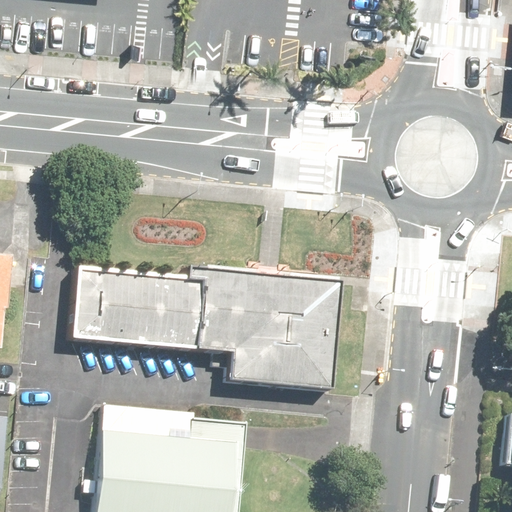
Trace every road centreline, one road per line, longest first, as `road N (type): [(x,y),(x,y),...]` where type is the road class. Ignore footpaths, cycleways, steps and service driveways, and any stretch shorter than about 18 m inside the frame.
road 1 (secondary): [(385,151),(0,116)]
road 2 (tertiary): [(402,511),(435,208)]
